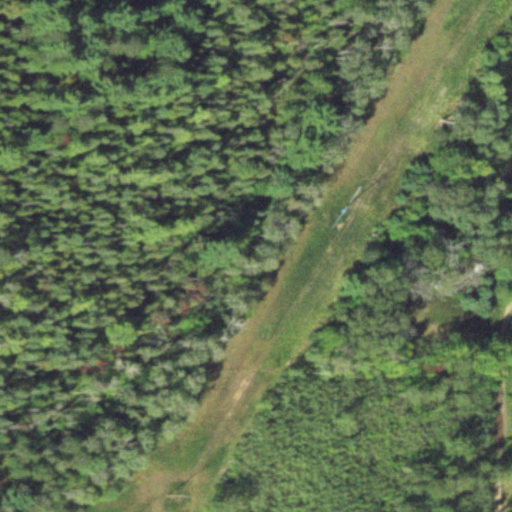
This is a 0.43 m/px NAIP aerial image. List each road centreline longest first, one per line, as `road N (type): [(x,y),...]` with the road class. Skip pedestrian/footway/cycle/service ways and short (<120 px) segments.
road 1 (track): [(115,511),(216,431),(488,0)]
road 2 (residential): [(511,308),(501,511)]
